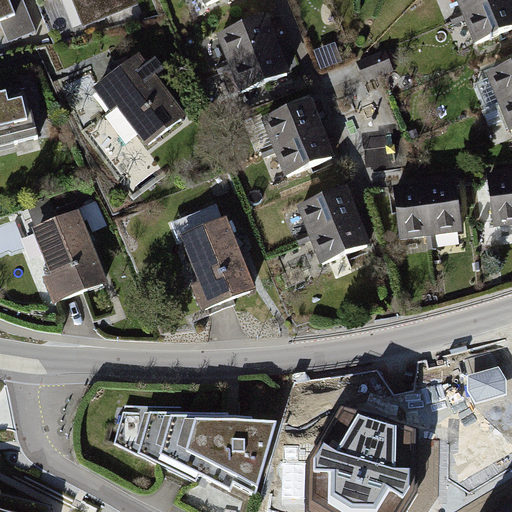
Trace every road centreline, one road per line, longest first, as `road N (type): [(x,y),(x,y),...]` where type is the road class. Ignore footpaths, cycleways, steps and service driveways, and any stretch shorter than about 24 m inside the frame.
road 1 (residential): [(20,357),(232,364),(342,354),(511,312)]
road 2 (residential): [(141,511),(38,449),(20,357)]
